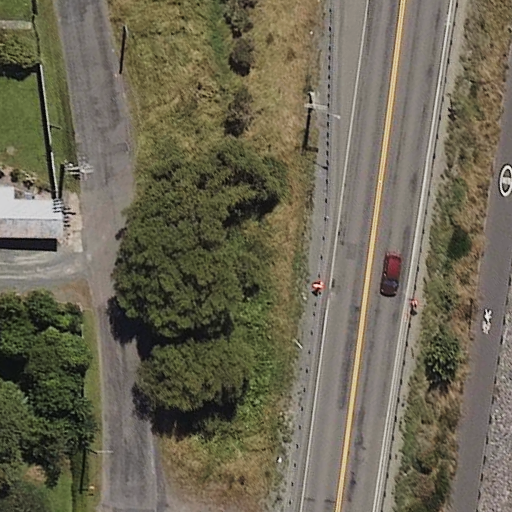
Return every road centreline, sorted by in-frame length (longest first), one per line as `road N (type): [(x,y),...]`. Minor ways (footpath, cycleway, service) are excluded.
road 1 (trunk): [(403,0),(337,511)]
road 2 (secondary): [(80,0),(114,218),(128,511)]
